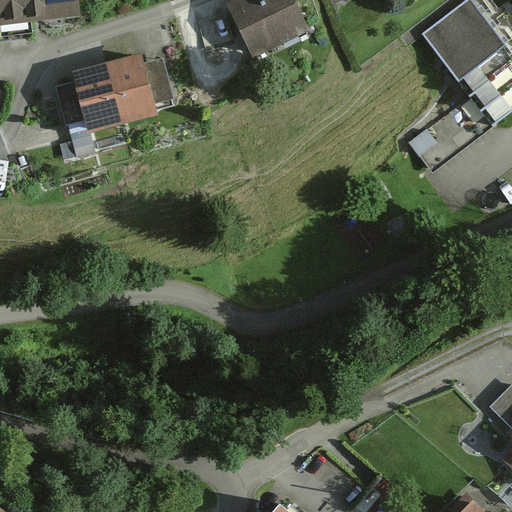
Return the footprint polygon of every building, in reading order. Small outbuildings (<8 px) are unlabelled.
[(0,0),(0,25),(82,17),(80,0),(0,0)] [(293,0),(260,0),(235,12),(259,63),(312,38),(293,0)] [(500,140),(511,130),(511,51),(504,41),(494,28),(483,12),(473,0),(472,0),(423,37),(500,140)] [(153,119),(139,63),(107,72),(122,127),(153,119)] [(122,127),(107,72),(75,80),(90,136),(122,127)] [(511,390),(498,405),(511,419),(511,390)] [(494,511),(482,498),(467,511),(494,511)] [(297,511),(284,501),(275,511),(297,511)]
